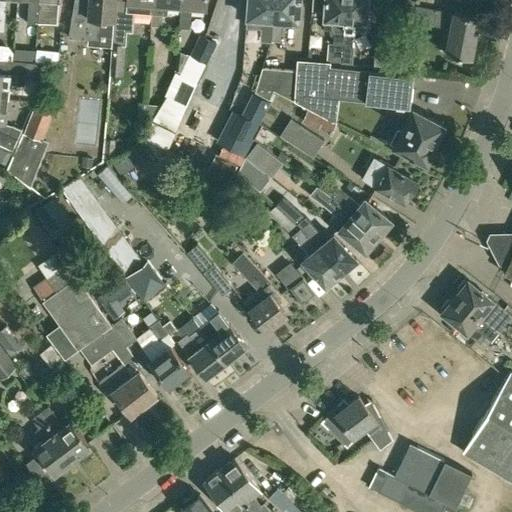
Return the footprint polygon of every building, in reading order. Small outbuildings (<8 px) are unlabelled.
[(29,0),(28,21),(38,22),(39,0),(29,0)] [(39,0),(38,22),(48,23),(58,23),(59,0),(39,0)] [(69,37),(88,38),(100,39),(100,44),(113,45),(116,0),(91,0),(91,7),(75,6),(69,37)] [(154,13),(154,0),(117,0),(111,74),(123,75),(127,31),(132,32),(134,12),(154,13)] [(180,13),(181,4),(181,0),(154,0),(154,13),(153,25),(162,26),(163,14),(167,14),(167,13),(180,13)] [(181,0),(181,4),(180,13),(179,27),(190,28),(192,4),(207,6),(207,0),(181,0)] [(262,38),(271,39),(272,31),(274,0),(249,0),(248,17),(264,18),(262,38)] [(274,0),(272,31),(271,39),(279,39),(280,32),(284,32),(285,19),(299,20),(300,0),(274,0)] [(343,61),(344,43),(347,0),(326,0),(325,18),(325,29),(329,29),(329,35),(335,35),(335,43),(328,42),(326,60),(343,61)] [(347,0),(344,43),(343,61),(353,62),(354,44),(355,20),(367,21),(368,0),(347,0)] [(405,3),(404,9),(402,18),(449,28),(444,52),(471,58),(480,16),(453,11),(452,13),(405,3)] [(380,25),(377,24),(373,46),(396,49),(402,18),(404,9),(384,5),(380,25)] [(202,34),(192,54),(207,61),(216,41),(202,34)] [(35,50),(15,49),(14,62),(34,63),(35,50)] [(184,64),(189,54),(176,49),(175,57),(174,69),(180,71),(184,64)] [(189,54),(184,64),(202,73),(207,61),(192,54),(190,53),(189,54)] [(413,75),(330,66),(331,61),(326,60),(300,57),(297,100),(328,116),(331,96),(409,104),(413,75)] [(0,96),(8,98),(10,83),(24,84),(27,64),(2,60),(1,72),(0,71),(0,96)] [(180,71),(179,75),(197,83),(202,73),(184,64),(180,71)] [(253,89),(271,98),(275,89),(294,99),(296,70),(263,65),(253,89)] [(175,83),(173,85),(192,94),(197,83),(179,75),(175,83)] [(173,85),(167,95),(187,104),(192,94),(173,85)] [(162,105),(161,106),(182,116),(187,104),(167,95),(162,105)] [(145,104),(144,112),(157,113),(161,106),(162,105),(145,104)] [(53,112),(35,105),(6,169),(30,186),(48,141),(42,139),(53,112)] [(157,113),(153,121),(175,131),(182,116),(161,106),(157,113)] [(336,122),(307,109),(301,121),(318,128),(320,125),(332,130),(336,122)] [(442,125),(429,118),(414,109),(395,145),(425,161),(426,159),(430,158),(433,152),(432,147),(433,145),(432,145),(442,125)] [(290,116),(278,134),(312,156),(323,138),(290,116)] [(151,123),(144,136),(149,142),(160,155),(162,158),(175,131),(153,121),(151,123)] [(0,129),(0,143),(13,149),(22,130),(14,127),(11,134),(0,129)] [(104,138),(103,158),(112,158),(113,153),(122,147),(119,142),(114,142),(114,139),(104,138)] [(0,143),(0,160),(7,164),(13,149),(0,143)] [(244,155),(223,145),(219,155),(240,164),(244,155)] [(281,151),(277,155),(286,162),(290,157),(281,151)] [(136,165),(128,154),(114,164),(121,175),(136,165)] [(93,157),(82,156),(81,166),(92,167),(93,157)] [(362,178),(375,187),(405,204),(407,200),(405,199),(407,196),(409,197),(418,181),(413,179),(411,175),(406,175),(388,165),(373,157),(362,178)] [(79,175),(61,187),(63,190),(69,198),(86,185),(79,175)] [(242,199),(252,191),(241,178),(231,187),(242,199)] [(391,219),(368,200),(365,198),(360,204),(339,186),(334,182),(332,184),(324,179),(319,186),(332,194),(380,236),(378,234),(382,230),(386,230),(391,224),(390,221),(391,219)] [(349,182),(347,186),(355,192),(358,188),(349,182)] [(86,185),(69,198),(75,206),(92,193),(86,185)] [(380,237),(380,236),(332,194),(319,186),(319,187),(316,185),(309,194),(323,204),(344,222),(339,228),(365,250),(367,248),(370,249),(375,243),(374,240),(378,235),(380,237)] [(92,193),(75,206),(82,215),(99,202),(92,193)] [(54,197),(34,211),(53,238),(73,224),(54,197)] [(298,223),(302,228),(343,274),(343,273),(341,271),(346,267),(349,268),(355,263),(355,259),(356,258),(349,251),(334,233),(327,240),(305,215),(304,216),(283,197),(276,204),(297,223),(298,223)] [(99,202),(82,215),(88,224),(105,211),(99,202)] [(276,204),(270,210),(288,231),(297,223),(276,204)] [(105,211),(88,224),(94,232),(111,219),(105,211)] [(220,221),(234,236),(245,226),(231,211),(220,221)] [(111,219),(94,232),(101,241),(118,228),(111,219)] [(118,228),(101,241),(107,249),(124,236),(118,228)] [(342,274),(343,274),(302,228),(293,235),(309,254),(304,258),(325,284),(327,283),(330,284),(336,279),(335,276),(340,272),(342,274)] [(124,236),(107,249),(113,258),(131,245),(124,236)] [(113,348),(123,342),(111,325),(77,276),(51,240),(31,255),(56,291),(43,300),(78,349),(80,348),(92,364),(105,354),(113,348)] [(131,245),(113,258),(120,267),(137,254),(131,245)] [(243,251),(232,261),(251,282),(254,279),(263,289),(270,282),(243,251)] [(137,254),(120,267),(126,275),(144,262),(137,254)] [(144,262),(126,275),(134,286),(143,299),(164,284),(147,260),(146,260),(144,262)] [(212,262),(201,271),(222,294),(232,286),(212,262)] [(303,276),(289,287),(301,302),(315,292),(303,276)] [(124,278),(108,290),(118,304),(119,303),(134,293),(124,278)] [(455,295),(500,329),(511,314),(468,279),(466,281),(464,280),(457,288),(459,289),(455,295)] [(266,330),(286,314),(278,303),(282,300),(274,289),(270,283),(263,289),(245,302),(249,308),(259,320),(266,330)] [(500,329),(455,295),(450,301),(448,299),(441,307),(443,308),(441,311),(480,342),(485,336),(491,340),(500,329)] [(246,345),(239,336),(219,310),(211,316),(221,330),(210,339),(226,360),(246,345)] [(121,318),(111,325),(123,342),(126,346),(136,338),(121,318)] [(182,359),(171,344),(174,342),(169,336),(170,335),(163,325),(158,319),(148,326),(158,339),(156,341),(163,350),(149,361),(160,376),(167,386),(190,369),(182,359)] [(170,319),(163,325),(170,335),(177,330),(170,319)] [(7,324),(0,329),(0,341),(11,356),(24,347),(7,324)] [(205,376),(226,360),(210,339),(199,347),(188,333),(179,340),(198,366),(205,376)] [(113,348),(124,362),(133,375),(112,390),(130,414),(157,394),(139,370),(142,368),(129,351),(126,346),(123,342),(113,348)] [(0,344),(0,378),(16,366),(0,344)] [(51,366),(62,381),(73,373),(61,358),(51,366)] [(511,479),(511,371),(510,370),(462,450),(511,479)] [(39,380),(26,391),(36,404),(45,397),(38,389),(43,385),(39,380)] [(392,439),(385,431),(387,430),(388,429),(381,415),(376,418),(359,396),(349,403),(343,397),(321,421),(347,446),(356,437),(353,435),(364,427),(380,448),(392,439)] [(49,406),(40,413),(73,458),(77,454),(79,457),(87,450),(90,445),(71,420),(64,425),(49,406)] [(67,462),(73,458),(40,413),(33,417),(40,426),(34,430),(42,441),(34,447),(53,472),(59,471),(69,464),(67,462)] [(410,442),(394,475),(456,505),(471,473),(410,442)] [(220,468),(253,511),(271,511),(264,502),(260,505),(253,496),(260,490),(234,457),(220,468)] [(370,485),(378,489),(387,471),(378,467),(370,485)] [(253,511),(220,468),(204,480),(228,511),(232,511),(237,508),(239,511),(253,511)] [(387,471),(378,489),(387,494),(396,476),(387,471)] [(404,480),(396,476),(387,494),(395,498),(404,480)] [(413,484),(404,480),(395,498),(404,502),(413,484)] [(404,502),(412,506),(421,488),(413,484),(404,502)] [(303,511),(276,488),(268,497),(284,511),(303,511)] [(430,492),(421,488),(412,506),(421,511),(430,492)] [(430,492),(421,511),(423,511),(430,511),(438,497),(430,492)] [(213,511),(200,494),(193,499),(190,498),(184,502),(184,506),(182,507),(185,511),(213,511)] [(441,511),(447,501),(438,497),(430,511),(441,511)] [(452,511),(456,505),(447,501),(444,508),(452,511)]
